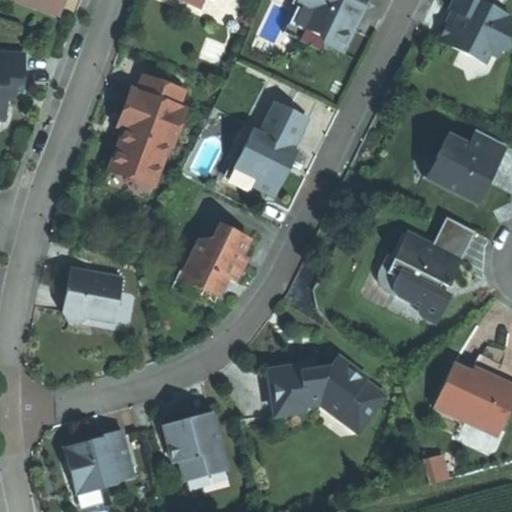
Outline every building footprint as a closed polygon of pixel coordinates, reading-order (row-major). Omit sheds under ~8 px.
[(21,0),(54,12),(58,0),(21,0)] [(362,2),(363,0),(296,0),(295,2),(302,5),(311,10),(301,29),(323,39),(326,47),(341,54),(352,31),(349,25),(353,16),(359,15),(365,3),(362,2)] [(481,0),(452,0),(448,10),(452,11),(437,42),(470,56),(474,46),(477,47),(490,53),(491,54),(501,51),(511,48),(508,37),(511,28),(511,20),(511,17),(502,12),(496,9),(494,12),(484,7),(486,2),(481,0)] [(311,10),(302,5),(293,24),(301,29),(311,10)] [(349,25),(352,31),(356,23),(359,15),(353,16),(349,25)] [(474,46),(470,56),(485,63),(490,53),(477,47),(474,46)] [(0,120),(1,121),(2,100),(3,91),(12,92),(12,85),(19,85),(20,71),(21,56),(0,54),(0,120)] [(3,91),(2,100),(11,100),(12,92),(3,91)] [(136,94),(128,91),(121,113),(128,115),(123,129),(118,143),(107,172),(150,188),(165,146),(170,148),(183,111),(175,109),(136,94)] [(289,152),(304,120),(272,105),(257,136),(249,132),(231,168),(255,180),(251,188),(272,198),(284,174),(279,171),(289,152)] [(128,115),(121,113),(116,126),(123,129),(128,115)] [(444,135),(433,158),(440,162),(430,182),(475,204),(486,182),(482,180),(500,144),(472,131),(465,145),(444,135)] [(279,171),(284,174),(288,164),(294,154),(289,152),(279,171)] [(421,177),(430,182),(440,162),(433,158),(421,160),(422,175),(421,177)] [(458,265),(473,234),(444,220),(431,248),(405,235),(392,262),(385,276),(395,280),(391,288),(394,298),(417,310),(421,320),(434,326),(448,298),(443,295),(437,292),(440,285),(446,289),(458,265)] [(216,242),(221,230),(217,228),(211,242),(216,242)] [(181,274),(181,275),(183,282),(184,282),(214,296),(215,297),(224,279),(228,271),(237,275),(240,268),(244,259),(239,257),(246,242),(221,230),(216,242),(211,242),(196,243),(181,274)] [(385,276),(392,262),(385,258),(379,271),(378,272),(378,274),(377,275),(377,276),(377,277),(376,279),(376,280),(376,281),(377,282),(377,284),(377,285),(378,286),(378,287),(378,288),(379,290),(380,291),(381,292),(381,293),(382,294),(383,294),(384,295),(385,296),(386,296),(388,297),(389,297),(390,298),(391,298),(393,298),(394,298),(391,288),(395,280),(385,276)] [(119,280),(67,271),(64,292),(60,313),(67,323),(75,325),(84,320),(84,317),(111,322),(119,280)] [(228,271),(224,279),(233,283),(237,275),(228,271)] [(214,296),(184,282),(178,294),(208,308),(214,296)] [(446,289),(440,285),(437,292),(443,295),(446,289)] [(364,381),(333,359),(322,374),(316,370),(298,373),(297,368),(282,371),(266,373),(272,416),(304,412),(304,406),(317,405),(322,409),(330,399),(343,408),(337,416),(355,429),(353,432),(354,433),(380,398),(362,384),(364,381)] [(511,388),(492,379),(471,369),(468,375),(450,366),(430,409),(469,427),(472,420),(497,431),(511,398),(511,388)] [(330,399),(322,409),(353,432),(355,429),(337,416),(343,408),(330,399)] [(221,467),(208,414),(182,421),(160,426),(166,449),(173,447),(177,462),(182,482),(208,475),(207,470),(221,467)] [(472,420),(469,427),(493,438),(497,431),(472,420)] [(73,495),(132,479),(118,431),(99,437),(101,441),(93,444),(85,446),(84,442),(60,449),(73,495)] [(173,447),(166,449),(170,464),(177,462),(173,447)] [(438,456),(419,461),(425,485),(444,480),(438,456)] [(223,472),(221,467),(207,470),(208,475),(223,472)]
